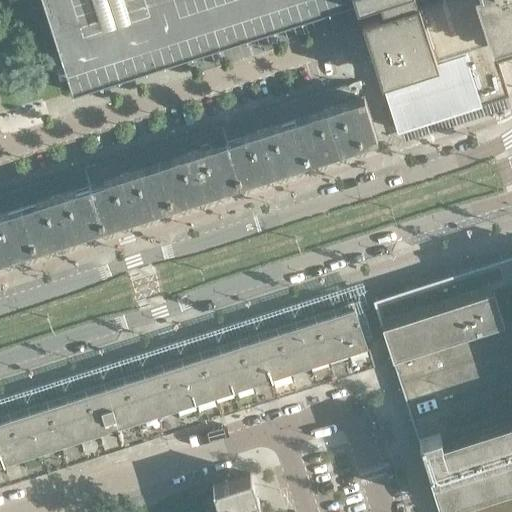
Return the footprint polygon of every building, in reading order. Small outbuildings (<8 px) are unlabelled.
[(511,0),(42,0),(58,46),(66,71),(73,92),(356,0),(387,0),(390,7),(360,17),(397,129),(508,93),(490,36),(511,29),(511,0)] [(0,256),(229,183),(362,140),(376,136),(363,94),(359,96),(359,95),(358,95),(355,86),(350,87),(349,83),(345,84),(344,83),(0,193),(0,256)] [(373,296),(382,321),(420,309),(445,301),(511,279),(511,470),(437,495),(442,511),(511,511),(511,252),(504,255),(373,296)] [(511,279),(445,301),(451,317),(443,320),(442,316),(424,322),(420,309),(382,321),(419,438),(437,495),(439,494),(511,470),(511,279)] [(451,317),(445,301),(420,309),(424,322),(442,316),(443,320),(451,317)] [(374,364),(365,338),(371,336),(372,336),(364,310),(363,310),(363,308),(361,309),(359,302),(354,303),(318,315),(316,316),(335,377),(374,364)] [(0,484),(335,377),(316,316),(314,316),(294,323),(0,417),(0,484)] [(266,511),(267,511),(263,502),(260,503),(250,473),(212,485),(220,511),(266,511)]
